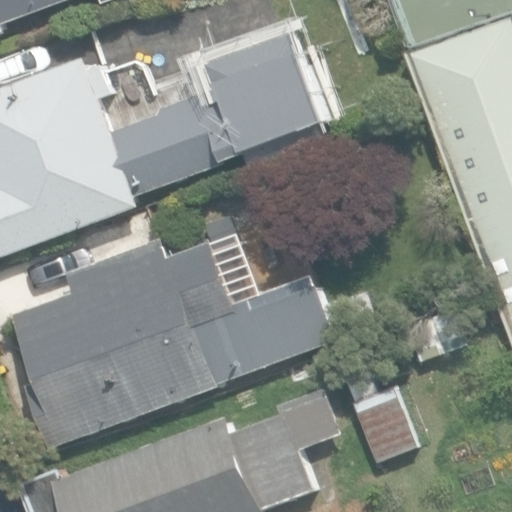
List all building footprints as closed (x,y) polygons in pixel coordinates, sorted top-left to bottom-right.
[(0,0),(0,35),(8,33),(5,23),(69,0),(0,0)] [(457,173),(511,328),(511,19),(415,53),(457,173)] [(0,246),(3,245),(8,257),(149,206),(145,195),(245,159),(249,169),(277,159),(272,145),(336,122),(303,31),(216,62),(223,84),(160,107),(163,116),(122,131),(109,96),(116,94),(105,65),(94,69),(90,58),(0,89),(0,246)] [(54,449),(344,342),(323,284),(259,308),(255,296),(242,301),(219,237),(173,254),(165,234),(73,268),(80,287),(18,310),(46,384),(32,389),(54,449)] [(379,314),(371,291),(343,300),(350,323),(379,314)] [(359,401),(382,463),(423,448),(399,386),(359,401)] [(26,482),(37,511),(269,511),(268,508),(322,488),(307,446),(348,431),(331,387),(285,404),(288,413),(241,430),(235,414),(69,477),(65,468),(26,482)]
